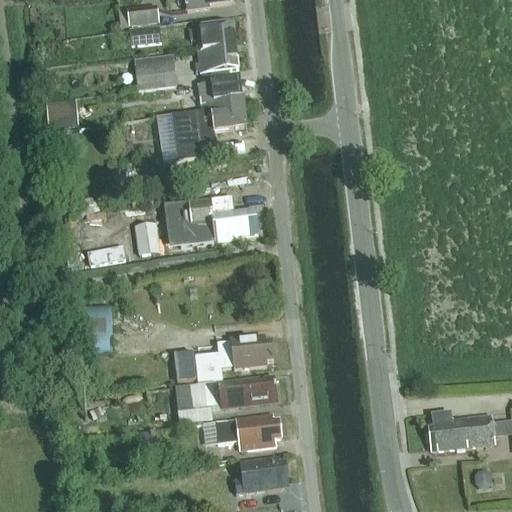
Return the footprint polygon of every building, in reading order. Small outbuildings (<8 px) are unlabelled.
[(185,0),(187,15),(210,12),(209,10),(231,7),(230,0),(185,0)] [(129,31),(160,28),(158,10),(127,13),(127,14),(129,31)] [(127,14),(119,15),(121,32),(129,31),(127,14)] [(197,44),(199,55),(236,51),(233,28),(196,32),(197,34),(190,35),(191,45),(197,44)] [(162,47),(160,31),(130,34),(132,51),(162,47)] [(47,48),(38,49),(38,59),(48,58),(47,48)] [(236,51),(199,55),(201,78),(239,74),(236,51)] [(135,64),(137,79),(174,75),(172,59),(135,64)] [(174,75),(137,79),(139,96),(176,91),(174,75)] [(240,83),(199,88),(202,109),(242,105),(240,83)] [(47,107),(49,133),(79,131),(77,105),(47,107)] [(202,115),(174,119),(178,152),(186,151),(187,164),(217,160),(214,135),(245,131),(242,105),(202,109),(202,115)] [(120,148),(122,161),(135,160),(133,146),(120,148)] [(199,175),(200,188),(217,187),(216,174),(199,175)] [(75,205),(75,212),(74,212),(74,219),(95,218),(94,204),(75,205)] [(258,239),(255,215),(232,218),(231,215),(213,217),(211,205),(189,208),(192,232),(214,230),(215,247),(235,245),(235,242),(258,239)] [(77,225),(66,225),(68,247),(78,246),(77,225)] [(152,229),(136,230),(139,259),(159,256),(157,234),(153,235),(152,229)] [(78,254),(67,255),(68,269),(79,268),(78,254)] [(112,312),(79,314),(81,357),(114,355),(112,312)] [(230,345),(231,347),(218,348),(219,358),(195,361),(198,389),(223,386),(222,373),(233,372),(234,374),(267,371),(267,366),(274,365),(272,347),(266,348),(265,341),(230,345)] [(278,407),(275,383),(222,390),(222,386),(176,392),(179,416),(224,410),(223,404),(239,402),(240,411),(278,407)] [(496,449),(492,420),(452,425),(451,417),(432,419),(434,432),(429,433),(432,456),(496,449)] [(282,443),(280,424),(274,425),(273,418),(236,423),(236,425),(215,428),(218,449),(238,447),(239,455),(277,450),(276,443),(282,443)] [(149,436),(137,438),(139,450),(151,448),(149,436)] [(213,498),(236,496),(236,499),(282,493),(282,486),(288,486),(285,468),(280,469),(279,463),(241,468),(241,469),(229,471),(229,476),(209,478),(212,498),(213,498)]
